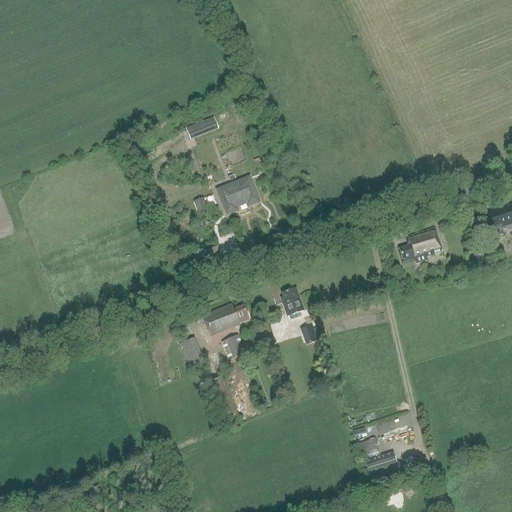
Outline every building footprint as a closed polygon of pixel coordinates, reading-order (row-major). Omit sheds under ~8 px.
[(237,90),(234,85),(225,89),(228,94),(237,90)] [(215,119),(187,130),(190,141),(219,130),(215,119)] [(151,153),(145,156),(148,162),(153,159),(151,153)] [(249,206),(259,202),(249,178),(218,191),(228,215),(238,211),(235,203),(246,199),(249,206)] [(198,211),(206,209),(203,198),(195,200),(198,211)] [(495,211),(489,213),(491,221),(497,238),(504,236),(502,229),(511,225),(511,222),(511,223),(511,222),(511,207),(507,209),(506,207),(495,211)] [(426,258),(442,253),(434,230),(408,238),(410,245),(399,249),(404,264),(415,260),(416,265),(427,261),(426,258)] [(483,247),(472,251),(476,265),(488,262),(483,247)] [(288,317),(304,311),(296,289),(282,294),(283,297),(281,298),(288,317)] [(240,324),(250,320),(244,306),(234,311),(231,306),(202,317),(211,338),(240,325),(240,324)] [(312,326),(301,330),(303,338),(315,334),(312,326)] [(253,335),(251,329),(245,332),(248,337),(253,335)] [(221,342),(229,361),(239,357),(247,354),(239,335),(221,342)] [(190,370),(205,364),(194,339),(180,345),(190,370)] [(276,353),(274,344),(268,346),(270,355),(276,353)] [(238,415),(221,378),(206,385),(222,422),(238,415)] [(393,452),(364,461),(371,484),(400,475),(393,452)]
